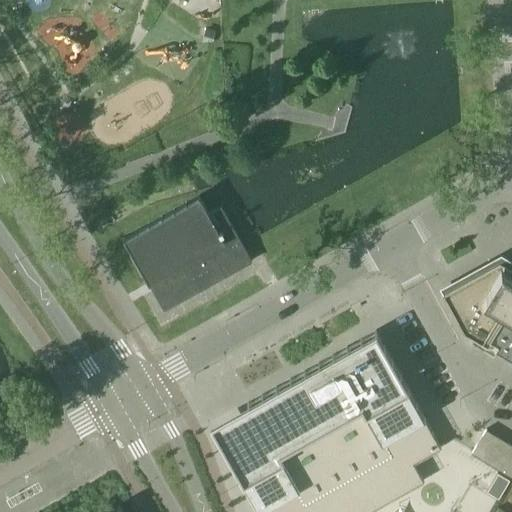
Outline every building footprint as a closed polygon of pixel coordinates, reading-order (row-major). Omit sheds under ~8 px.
[(431,137),(432,148),(443,147),(442,136),(431,137)] [(198,195),(122,238),(145,278),(163,310),(224,275),(251,260),(220,205),(208,212),(198,195)] [(511,269),(500,262),(442,294),(463,332),(474,339),(485,345),(495,351),(507,359),(511,361),(511,269)] [(254,417),(217,438),(224,453),(257,511),(366,511),(367,511),(423,480),(413,462),(440,447),(424,418),(375,330),(246,403),(254,417)] [(485,460),(498,437),(486,430),(472,453),(485,460)] [(495,466),(509,443),(498,437),(485,460),(495,466)] [(506,473),(511,463),(511,445),(509,443),(495,466),(506,473)] [(497,472),(486,491),(497,498),(509,479),(497,472)]
